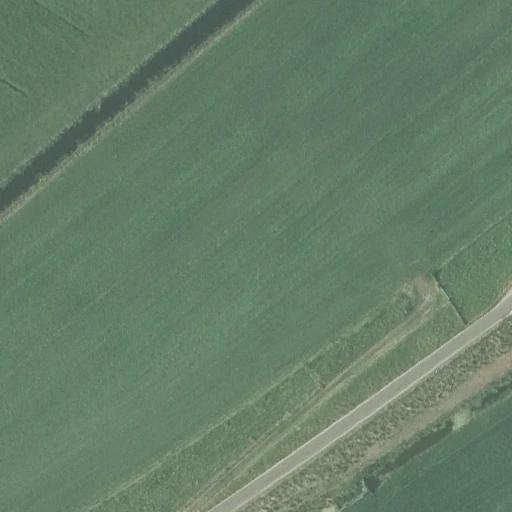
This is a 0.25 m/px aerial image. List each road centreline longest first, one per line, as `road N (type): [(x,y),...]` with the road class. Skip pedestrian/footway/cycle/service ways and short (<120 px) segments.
road 1 (track): [(327,157),(427,308),(193,511)]
road 2 (unclassified): [(214,511),(511,304)]
